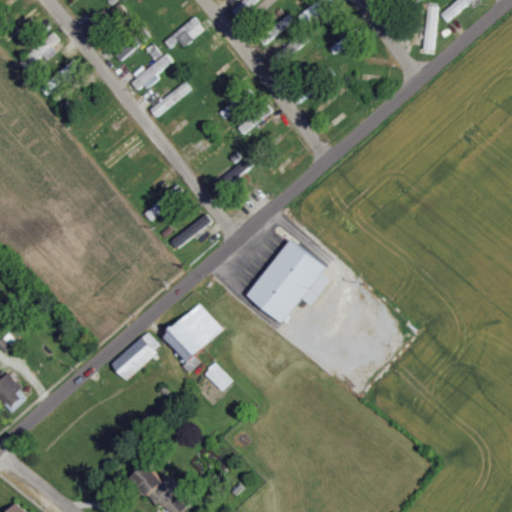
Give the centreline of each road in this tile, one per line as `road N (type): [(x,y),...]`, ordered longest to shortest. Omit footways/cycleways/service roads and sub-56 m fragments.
road 1 (residential): [(239,238),(48,0),(420,79)]
road 2 (tertiary): [(239,238),(511,1)]
road 3 (tertiary): [(0,446),(239,238)]
road 4 (residential): [(511,2),(231,31)]
road 5 (residential): [(331,160),(206,0)]
